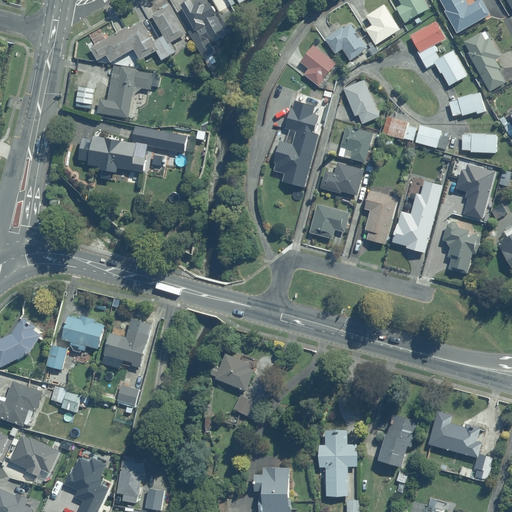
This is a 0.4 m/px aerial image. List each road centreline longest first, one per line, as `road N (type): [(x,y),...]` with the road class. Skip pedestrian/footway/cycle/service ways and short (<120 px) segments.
road 1 (secondary): [(268,310),(49,251),(11,256)]
road 2 (secondary): [(56,35),(11,256)]
road 3 (secondary): [(471,366),(268,310)]
road 4 (residential): [(417,290),(300,262),(276,276),(268,310)]
